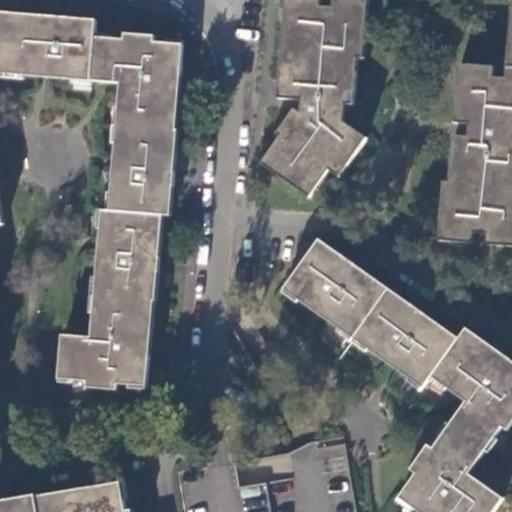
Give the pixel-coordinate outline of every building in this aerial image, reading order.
[(319,0),(284,0),(275,101),(300,103),(299,117),(292,112),(275,137),(279,140),(259,167),(309,202),(328,174),(339,182),(367,142),(343,126),(344,117),(345,107),(353,108),(357,63),(362,63),(368,1),(360,0),(331,0),(331,8),(319,7),(319,0)] [(511,0),(506,81),(491,80),(492,68),(458,66),(454,125),(462,126),(462,132),(461,139),(452,139),(448,184),(442,183),(438,242),(511,247),(511,0)] [(0,13),(0,76),(40,81),(123,87),(111,217),(104,217),(93,343),(64,339),(61,385),(88,387),(87,396),(117,398),(118,391),(147,394),(154,312),(157,312),(165,226),(173,227),(181,138),(178,138),(185,50),(156,48),(157,40),(126,37),(125,43),(98,41),(99,24),(0,13)] [(394,497),(414,511),(487,511),(495,502),(462,478),(496,431),(502,435),(511,421),(511,369),(462,333),(454,344),(317,243),(282,291),(420,393),(431,378),(465,403),(430,451),(424,447),(406,471),(411,474),(394,497)] [(231,287),(248,289),(250,270),(232,268),(231,287)] [(176,470),(183,511),(358,511),(346,440),(176,470)] [(122,511),(118,485),(48,496),(48,494),(0,502),(0,511),(122,511)]
